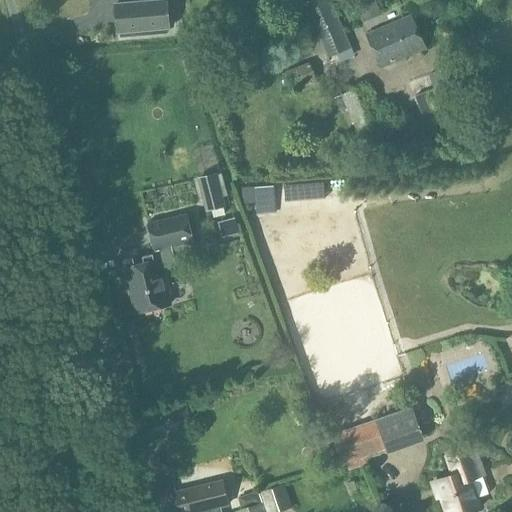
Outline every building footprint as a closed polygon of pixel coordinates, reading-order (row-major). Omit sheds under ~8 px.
[(329,58),(351,48),(329,0),(314,0),(305,4),(329,58)] [(364,21),(381,13),(375,0),(366,0),(356,5),(364,21)] [(115,38),(175,31),(173,8),(112,14),(115,38)] [(383,68),(425,48),(410,15),(368,34),(383,68)] [(286,73),(277,77),(283,93),(292,89),(293,91),(317,81),(309,62),(285,72),(286,73)] [(442,107),(461,99),(449,68),(430,75),(442,107)] [(356,142),(384,130),(364,85),(336,98),(356,142)] [(163,200),(195,195),(193,179),(161,183),(163,200)] [(279,183),(239,185),(240,195),(248,195),(249,213),(280,211),(279,183)] [(222,193),(203,198),(206,210),(225,205),(222,193)] [(137,313),(169,305),(164,286),(167,285),(162,267),(174,264),(169,244),(193,238),(187,214),(149,224),(157,259),(126,267),(137,313)] [(451,379),(486,368),(481,351),(446,362),(451,379)] [(185,402),(144,413),(148,429),(164,425),(163,420),(173,417),(174,423),(189,419),(185,402)] [(342,465),(360,459),(427,434),(415,407),(332,435),(342,465)] [(444,511),(471,511),(477,510),(468,480),(477,478),(468,450),(447,456),(453,476),(435,481),(444,511)] [(221,511),(220,507),(228,505),(223,482),(176,493),(180,511),(221,511)] [(267,511),(275,511),(292,506),(284,484),(260,492),(265,505),(267,511)]
